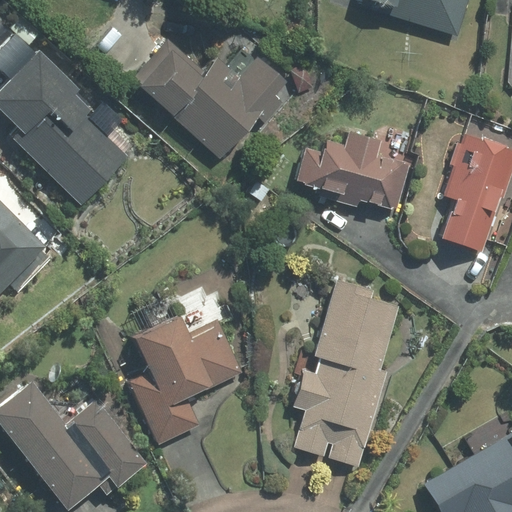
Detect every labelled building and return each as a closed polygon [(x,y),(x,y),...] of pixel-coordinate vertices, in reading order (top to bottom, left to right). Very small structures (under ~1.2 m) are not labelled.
[(449,37),(460,0),(346,0),(346,3),(449,37)] [(130,85),(126,90),(209,160),(250,113),(260,122),(275,105),(265,97),(277,82),(249,59),(232,79),(209,60),(198,73),(160,41),(126,81),(130,85)] [(24,54),(0,78),(0,129),(7,136),(2,141),(71,207),(119,157),(88,127),(70,145),(59,134),(78,114),(61,99),(66,94),(24,54)] [(310,88),(302,64),(285,70),(293,94),(310,88)] [(391,211),(399,165),(364,158),(367,141),(334,134),(330,146),(312,142),(306,152),(294,149),(284,187),(308,192),(306,200),(348,208),(349,203),(366,207),(366,197),(378,211),(391,211)] [(476,255),(511,153),(456,134),(453,145),(450,143),(442,166),(444,171),(435,198),(443,200),(430,239),(476,255)] [(0,277),(30,249),(0,218),(0,277)] [(295,412),(284,449),(316,458),(320,445),(324,446),(320,460),(351,469),(380,373),(372,371),(390,309),(362,302),(365,292),(326,280),(303,358),(304,358),(300,373),(293,371),(282,409),(295,412)] [(164,319),(117,341),(133,376),(118,383),(148,447),(191,427),(191,426),(182,406),(201,398),(198,391),(235,374),(212,325),(175,342),(164,319)] [(13,383),(0,393),(0,448),(51,511),(52,511),(86,486),(96,497),(135,465),(82,400),(50,427),(13,383)] [(511,511),(511,429),(413,486),(424,505),(427,511),(511,511)]
